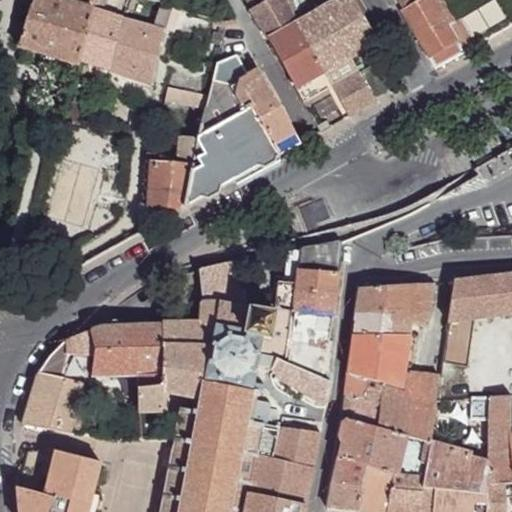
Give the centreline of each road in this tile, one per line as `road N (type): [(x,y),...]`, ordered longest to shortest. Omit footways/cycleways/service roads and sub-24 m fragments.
road 1 (residential): [(321,160),(26,330)]
road 2 (residential): [(321,160),(337,173),(383,173),(511,103)]
road 3 (residential): [(354,273),(366,253),(441,210),(511,184)]
road 4 (residential): [(321,160),(235,0)]
road 5 (residential): [(511,256),(354,273)]
road 6 (residential): [(331,418),(354,273)]
road 7 (residential): [(431,100),(321,160)]
